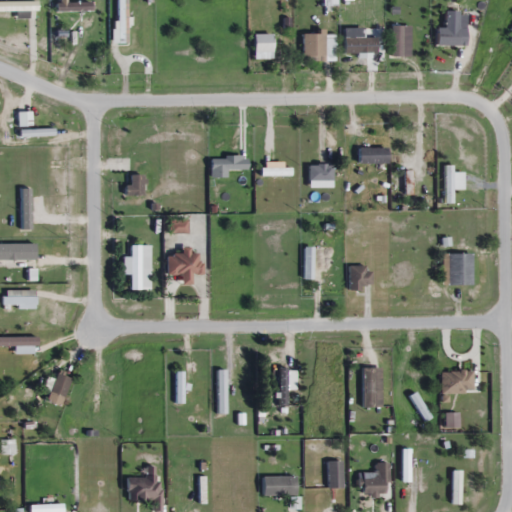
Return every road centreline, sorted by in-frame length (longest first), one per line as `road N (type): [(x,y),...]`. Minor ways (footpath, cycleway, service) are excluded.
road 1 (residential): [(98,102),(98,329),(508,322)]
road 2 (residential): [(486,105),(447,95),(98,102),(54,94),(0,68)]
road 3 (residential): [(505,511),(511,445),(504,131),(486,105)]
